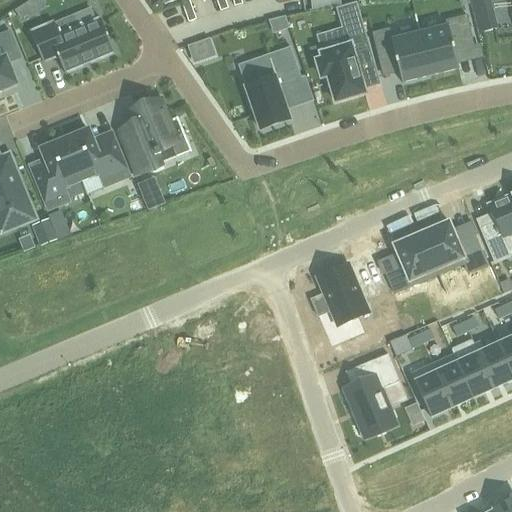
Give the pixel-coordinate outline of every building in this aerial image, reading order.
[(180,0),(185,12),(192,9),(190,1),(189,0),(180,0)] [(225,0),(218,0),(217,0),(221,12),(228,9),(225,0)] [(322,8),(321,0),(310,0),(312,11),(322,8)] [(493,8),(490,0),(469,0),(473,13),(493,8)] [(20,23),(31,16),(24,4),(13,11),(20,23)] [(66,73),(114,53),(101,20),(96,22),(91,9),(75,16),(80,29),(60,37),(54,24),(32,33),(44,62),(59,55),(66,73)] [(192,9),(185,12),(189,23),(196,20),(192,9)] [(323,60),(317,61),(322,78),(328,77),(335,103),(365,94),(364,91),(357,65),(374,60),(360,12),(356,13),(341,18),(349,46),(323,54),(323,53),(322,54),(321,54),(323,60)] [(289,28),(285,16),(269,20),(274,34),(289,28)] [(420,34),(431,77),(459,70),(455,53),(475,48),(468,16),(448,21),(449,27),(420,34)] [(402,84),(431,77),(420,34),(392,41),(389,29),(372,33),(380,62),(396,58),(402,84)] [(0,94),(20,86),(10,64),(22,59),(10,30),(0,34),(0,45),(4,56),(0,58),(0,94)] [(243,79),(261,131),(290,121),(279,89),(302,81),(290,45),(267,53),(272,69),(243,79)] [(137,135),(124,141),(137,174),(161,165),(192,152),(186,139),(178,118),(169,122),(160,101),(129,114),(134,127),(137,135)] [(64,138),(83,184),(100,177),(105,189),(132,178),(114,135),(95,143),(89,128),(64,138)] [(66,191),(83,184),(64,138),(39,149),(45,163),(30,169),(48,213),(71,203),(66,191)] [(0,235),(37,221),(10,154),(0,158),(0,235)] [(159,204),(152,185),(141,190),(148,208),(159,204)] [(497,223),(481,230),(495,263),(511,255),(511,251),(507,239),(511,236),(511,195),(489,205),(497,223)] [(49,218),(52,225),(65,220),(62,213),(49,218)] [(57,239),(50,221),(35,227),(43,245),(57,239)] [(448,222),(420,234),(438,275),(464,264),(468,273),(486,265),(473,235),(457,242),(448,222)] [(401,266),(384,273),(393,294),(438,275),(420,234),(392,246),(401,266)] [(370,314),(349,265),(317,278),(324,295),(311,301),(319,317),(331,312),(338,328),(370,314)] [(511,287),(509,281),(499,285),(504,294),(511,290),(511,287)] [(506,306),(495,311),(499,320),(510,315),(506,306)] [(474,319),(463,324),(468,333),(478,328),(474,319)] [(463,324),(453,329),(457,338),(468,333),(463,324)] [(430,331),(419,336),(423,345),(434,340),(430,331)] [(511,333),(496,341),(499,347),(500,347),(511,373),(511,333)] [(419,336),(408,341),(412,350),(423,345),(419,336)] [(472,359),(458,366),(473,398),(494,389),(479,356),(474,345),(472,341),(465,345),(472,359)] [(481,342),(474,345),(479,356),(494,389),(511,380),(511,373),(500,347),(499,347),(486,353),(481,342)] [(352,388),(345,390),(365,439),(396,426),(389,409),(408,401),(400,383),(400,382),(389,355),(360,367),(366,382),(352,388)] [(453,355),(433,364),(453,408),(473,398),(458,366),(453,355)] [(433,364),(410,374),(429,418),(453,408),(433,364)] [(426,424),(419,408),(408,413),(415,429),(426,424)] [(511,511),(511,501),(494,510),(495,511),(511,511)]
